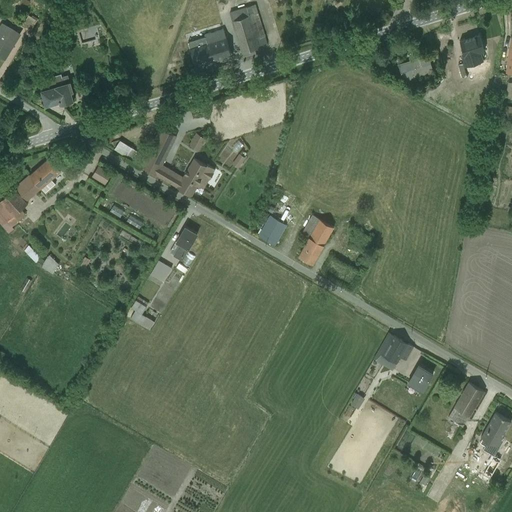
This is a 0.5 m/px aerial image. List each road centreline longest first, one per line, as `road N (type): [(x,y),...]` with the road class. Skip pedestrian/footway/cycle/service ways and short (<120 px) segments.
road 1 (unclassified): [(511,389),(69,132)]
road 2 (tertiary): [(486,0),(69,132)]
